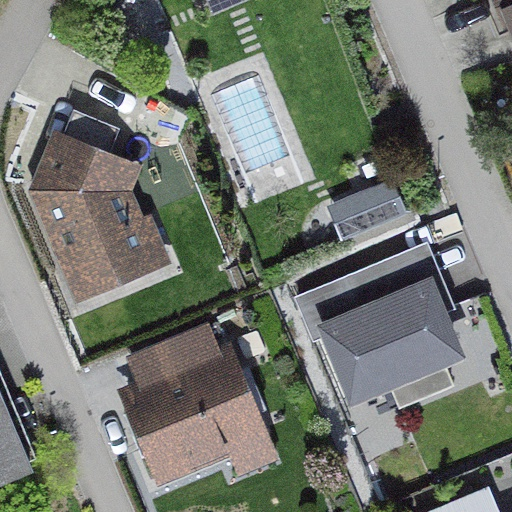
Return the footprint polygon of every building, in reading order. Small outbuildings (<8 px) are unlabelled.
[(511,0),(489,0),(500,26),(511,21),(511,24),(511,0)] [(113,192),(121,174),(57,148),(39,193),(79,290),(143,263),(113,192)] [(351,397),(450,356),(423,291),(324,332),(351,397)] [(215,358),(203,328),(176,339),(189,369),(123,397),(157,477),(255,436),(222,355),(215,358)] [(0,484),(25,474),(0,413),(0,484)]
